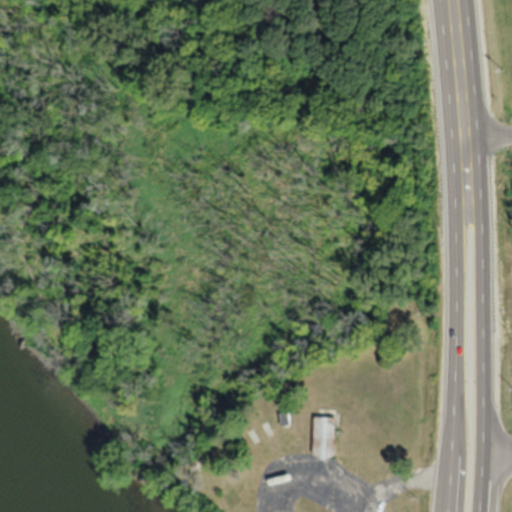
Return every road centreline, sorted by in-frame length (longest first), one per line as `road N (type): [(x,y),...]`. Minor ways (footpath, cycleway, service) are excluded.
road 1 (primary): [(477,511),(479,222),(463,137)]
road 2 (primary): [(463,137),(447,511)]
road 3 (primary): [(463,137),(451,0)]
